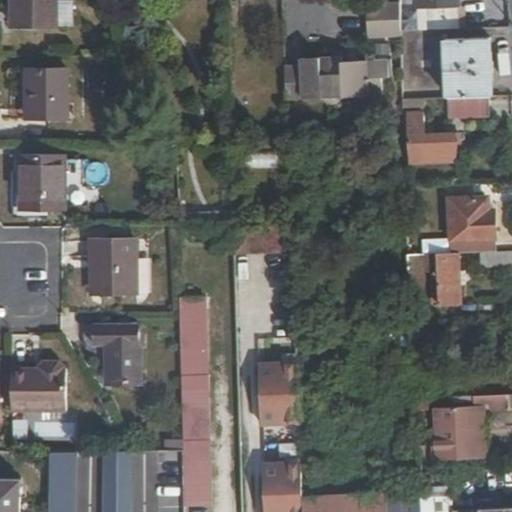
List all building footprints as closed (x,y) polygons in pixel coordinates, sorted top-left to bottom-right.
[(55,0),(10,0),(11,19),(56,20),(55,0)] [(398,0),(364,0),(365,28),(400,29),(400,21),(398,0)] [(416,0),(418,21),(460,19),(459,0),(416,0)] [(491,83),(489,26),(443,28),(445,85),(464,85),(463,104),(492,103),(491,83)] [(384,40),(372,40),(372,49),(384,49),(384,40)] [(297,56),(284,57),(286,91),(320,90),(323,96),(334,96),(338,89),(377,87),(378,70),(383,70),(383,52),(371,53),(371,47),(361,47),(362,53),(340,54),(339,46),(297,49),(297,56)] [(26,108),(26,58),(15,57),(15,107),(26,108)] [(66,57),(26,58),(26,108),(66,108),(66,57)] [(423,98),(402,99),(403,151),(451,149),(451,121),(423,122),(423,98)] [(62,145),(21,144),(21,159),(21,201),(46,202),(62,203),(62,145)] [(21,159),(11,160),(11,209),(46,210),(46,202),(21,201),(21,159)] [(486,185),(446,187),(448,230),(492,228),(491,196),(487,196),(486,185)] [(261,210),(234,211),(234,237),(292,235),(291,231),(290,209),(261,210)] [(136,281),(136,226),(90,225),(90,246),(99,246),(99,281),(136,281)] [(456,239),(435,239),(437,289),(459,288),(456,239)] [(99,281),(99,246),(90,246),(86,246),(86,281),(99,281)] [(206,274),(179,275),(180,299),(183,435),(184,484),(210,483),(208,382),(206,297),(206,274)] [(93,332),(93,311),(83,312),(83,332),(93,332)] [(141,372),(139,312),(93,311),(93,332),(96,332),(108,331),(109,371),(109,372),(141,372)] [(109,371),(108,331),(96,332),(96,371),(109,371)] [(296,362),(296,342),(257,344),(259,403),(298,402),(298,399),(296,362)] [(28,356),(10,357),(10,399),(65,399),(65,357),(62,357),(63,354),(58,349),(43,349),(37,354),(37,360),(28,359),(28,356)] [(506,393),(506,378),(480,379),(481,394),(506,393)] [(475,390),(432,392),(433,443),(476,442),(475,390)] [(37,436),(74,436),(74,422),(37,423),(37,436)] [(183,435),(155,435),(158,511),(184,511),(184,484),(183,435)] [(75,511),(76,436),(50,437),(48,511),(75,511)] [(107,436),(107,456),(127,456),(126,436),(114,436),(107,436)] [(300,448),(299,442),(260,443),(263,503),(302,502),(301,482),(300,448)] [(107,456),(107,511),(127,511),(127,456),(107,456)] [(19,511),(20,463),(0,462),(0,511),(19,511)] [(448,511),(447,469),(415,470),(415,511),(448,511)] [(386,511),(385,479),(301,482),(302,502),(302,511),(386,511)] [(511,511),(511,487),(475,489),(476,511),(511,511)]
